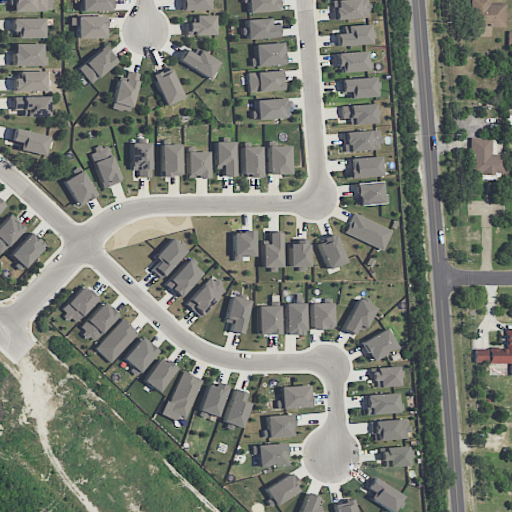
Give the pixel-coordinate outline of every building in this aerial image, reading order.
[(51,0),(10,0),(10,11),(52,10),(51,0)] [(80,0),(80,11),(110,11),(109,0),(80,0)] [(181,0),(182,10),(208,10),(208,0),(181,0)] [(275,0),(246,0),(247,12),(276,11),(275,0)] [(369,0),(332,0),(333,19),(369,18),(369,0)] [(505,27),(504,3),(489,3),(489,0),(470,0),(471,36),(489,36),(489,27),(505,27)] [(76,38),(105,38),(104,15),(75,16),(76,38)] [(185,35),(214,35),(214,15),(193,15),(193,22),(185,22),(185,35)] [(44,38),(43,18),(12,18),(12,38),(44,38)] [(268,24),(267,18),(245,18),(245,38),(280,37),(279,24),(268,24)] [(342,33),(335,33),(335,45),(370,44),(369,24),(342,25),(342,33)] [(12,65),(43,65),(43,43),(12,43),(12,65)] [(253,58),(249,58),(250,66),(283,65),(282,43),(253,44),(253,58)] [(76,68),(89,83),(116,61),(103,46),(76,68)] [(195,55),(183,48),(176,60),(209,78),(218,61),(198,50),(195,55)] [(371,70),(371,60),(366,60),(366,51),(336,52),(337,72),(371,70)] [(151,74),(162,105),(181,99),(170,67),(151,74)] [(45,91),(45,70),(14,71),(15,91),(45,91)] [(284,90),(283,70),(246,72),(247,91),(284,90)] [(117,78),(111,102),(130,107),(139,74),(126,71),(124,80),(117,78)] [(340,93),(348,93),(348,98),(375,97),(374,78),(339,78),(340,93)] [(48,96),(12,97),(12,110),(21,109),(21,116),(49,116),(48,96)] [(254,99),(255,117),(286,116),(285,98),(254,99)] [(341,118),(348,118),(348,124),(375,123),(374,104),(340,105),(341,118)] [(19,142),(18,151),(45,154),(47,134),(11,129),(9,141),(19,142)] [(343,151),(381,149),(380,130),(342,131),(343,151)] [(496,138),(470,138),(470,174),(504,174),(504,154),(496,154),(496,138)] [(234,176),(233,141),(213,142),(214,168),(221,168),(221,176),(234,176)] [(150,177),(149,142),(129,143),(130,170),(137,170),(137,177),(150,177)] [(120,181),(106,144),(88,152),(102,188),(120,181)] [(179,144),(159,144),(160,176),(180,176),(179,144)] [(267,174),(289,174),(288,145),(266,146),(267,174)] [(240,146),(241,177),(260,176),(260,146),(240,146)] [(207,151),(186,151),(186,178),(208,177),(207,151)] [(380,156),(348,157),(348,177),(380,176),(380,156)] [(94,196),(82,170),(63,179),(74,205),(94,196)] [(355,204),(386,203),(386,196),(381,196),(381,182),(354,183),(355,204)] [(343,233),(381,250),(390,230),(352,213),(343,233)] [(0,253),(23,228),(9,214),(0,223),(0,253)] [(253,231),(231,231),(232,257),(254,256),(253,231)] [(44,246),(31,232),(7,255),(20,269),(44,246)] [(261,267),(280,267),(280,232),(267,233),(267,244),(260,244),(261,267)] [(326,269),(344,262),(333,233),(315,240),(326,269)] [(185,251),(171,237),(152,257),(157,262),(150,270),(159,278),(185,251)] [(308,241),(288,241),(288,266),(308,267),(308,241)] [(177,297),(201,273),(187,260),(163,284),(177,297)] [(183,304),(197,317),(224,288),(211,276),(183,304)] [(73,323),(97,298),(82,285),(59,310),(73,323)] [(242,334),(248,299),(229,296),(224,322),(229,323),(227,331),(242,334)] [(340,329),(352,335),(355,328),(362,331),(374,307),(356,298),(340,329)] [(78,326),(92,340),(117,316),(103,302),(78,326)] [(284,303),(284,335),(304,334),(303,302),(284,303)] [(331,302),(309,303),(310,329),(331,329),(331,302)] [(257,334),(279,334),(279,305),(257,305),(257,334)] [(109,363),(137,333),(122,318),(93,348),(109,363)] [(360,342),(371,362),(396,347),(384,328),(360,342)] [(474,348),(474,363),(509,363),(509,375),(511,375),(511,328),(506,329),(505,349),(474,348)] [(120,358),(136,374),(157,352),(141,336),(120,358)] [(142,380),(158,392),(175,367),(159,356),(142,380)] [(371,387),(398,386),(397,366),(371,368),(371,387)] [(201,380),(183,371),(166,409),(184,417),(201,380)] [(215,417),(227,388),(208,380),(197,410),(215,417)] [(308,407),(307,385),(279,386),(279,400),(275,400),(276,408),(308,407)] [(223,423),(241,427),(248,393),(230,389),(223,423)] [(401,413),(401,403),(396,403),(396,393),(364,394),(365,414),(401,413)] [(262,439),(293,435),(290,413),(264,416),(266,429),(261,430),(262,439)] [(371,420),(371,440),(407,439),(407,419),(371,420)] [(257,466),(285,465),(284,443),(251,445),(251,454),(256,454),(257,466)] [(380,447),(380,467),(406,466),(406,446),(380,447)] [(299,488),(290,472),(263,488),(273,503),(299,488)] [(368,499),(391,511),(401,494),(371,478),(365,488),(372,492),(368,499)] [(318,511),(319,510),(313,508),(317,497),(305,492),(297,511),(318,511)] [(333,501),(334,511),(353,511),(353,500),(333,501)]
